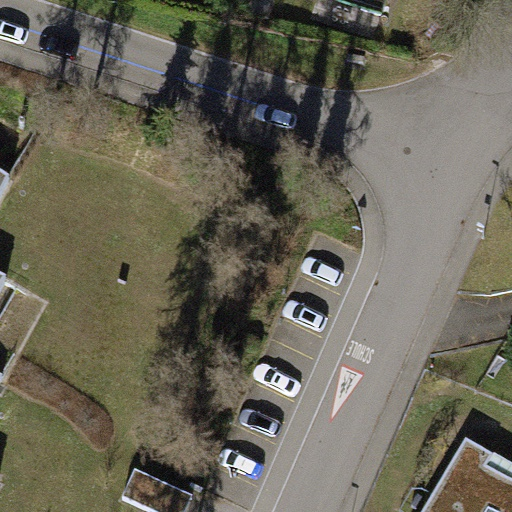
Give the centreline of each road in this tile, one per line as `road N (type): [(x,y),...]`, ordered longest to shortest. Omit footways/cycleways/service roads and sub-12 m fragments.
road 1 (residential): [(452,156),(0,14)]
road 2 (residential): [(452,156),(298,511)]
